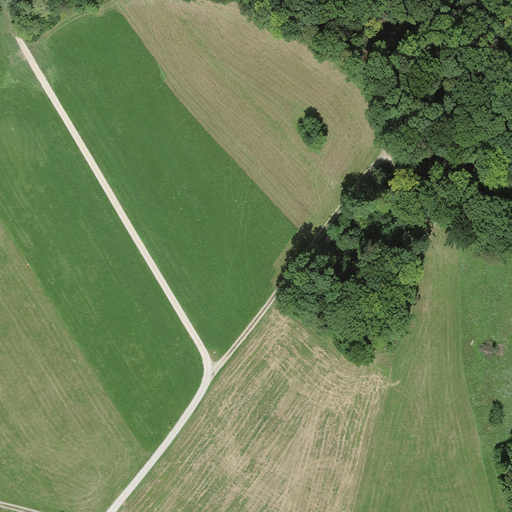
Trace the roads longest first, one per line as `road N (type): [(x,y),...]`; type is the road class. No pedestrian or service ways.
road 1 (track): [(18,37),(206,357),(192,407),(113,511)]
road 2 (track): [(204,384),(388,143)]
